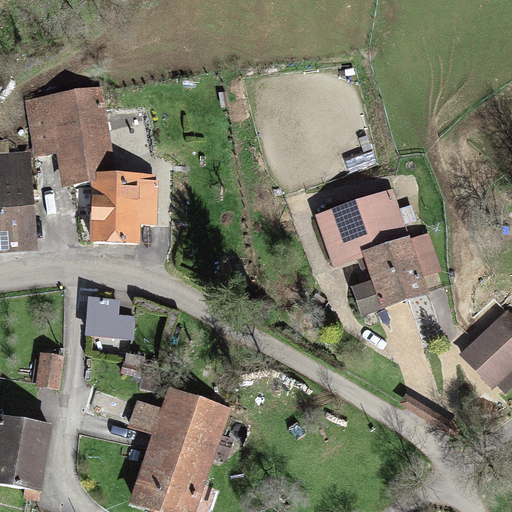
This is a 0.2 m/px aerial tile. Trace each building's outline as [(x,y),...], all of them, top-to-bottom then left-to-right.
[(110,179),(101,91),(30,98),(36,153),(61,151),(64,184),(110,179)] [(29,153),(0,154),(0,252),(34,251),(29,153)] [(89,187),(90,232),(155,232),(155,187),(89,187)] [(394,198),(315,225),(334,280),(368,268),(375,290),(355,297),(365,324),(429,302),(394,198)] [(126,303),(93,303),(93,345),(126,346),(126,303)] [(511,323),(509,320),(463,364),(493,396),(511,378),(511,323)] [(41,353),(36,382),(54,385),(58,355),(41,353)] [(135,497),(177,511),(189,511),(228,404),(175,385),(169,404),(148,396),(141,416),(162,424),(135,497)] [(52,424),(4,419),(0,454),(0,483),(44,488),(52,424)]
